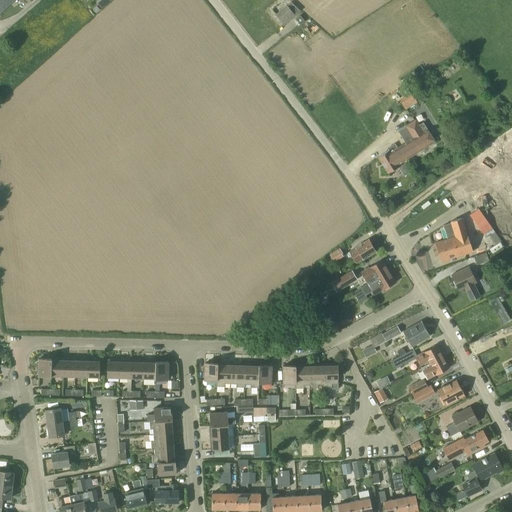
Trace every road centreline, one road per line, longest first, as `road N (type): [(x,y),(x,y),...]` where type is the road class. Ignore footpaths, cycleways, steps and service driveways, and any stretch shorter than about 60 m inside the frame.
road 1 (unclassified): [(425,290),(335,157),(212,0)]
road 2 (residential): [(425,290),(322,347),(185,347)]
road 3 (residential): [(511,444),(425,290)]
road 4 (residential): [(198,511),(185,347)]
road 5 (residential): [(185,347),(23,347)]
road 6 (unknown): [(341,337),(381,455)]
